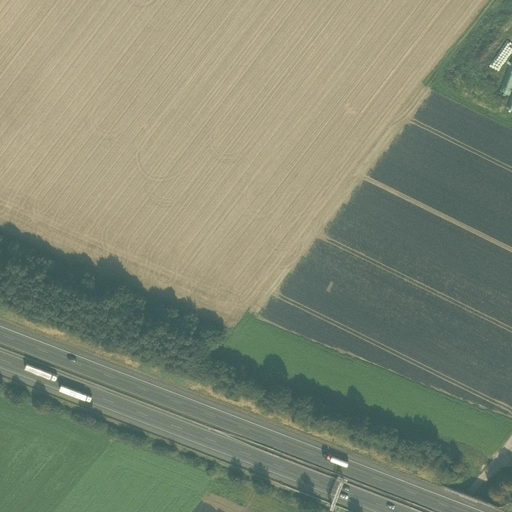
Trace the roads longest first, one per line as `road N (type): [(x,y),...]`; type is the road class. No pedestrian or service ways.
road 1 (motorway): [(464,511),(0,333)]
road 2 (motorway): [(0,358),(398,511)]
